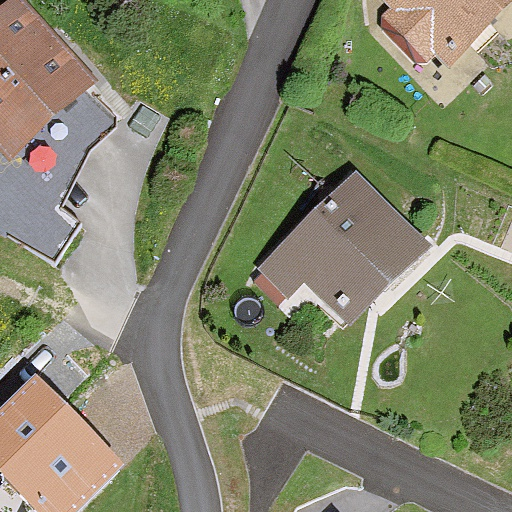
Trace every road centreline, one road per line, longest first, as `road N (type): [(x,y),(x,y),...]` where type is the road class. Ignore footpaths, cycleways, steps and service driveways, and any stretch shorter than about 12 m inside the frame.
road 1 (residential): [(201,511),(160,367),(161,322),(289,0)]
road 2 (residential): [(493,511),(284,412)]
